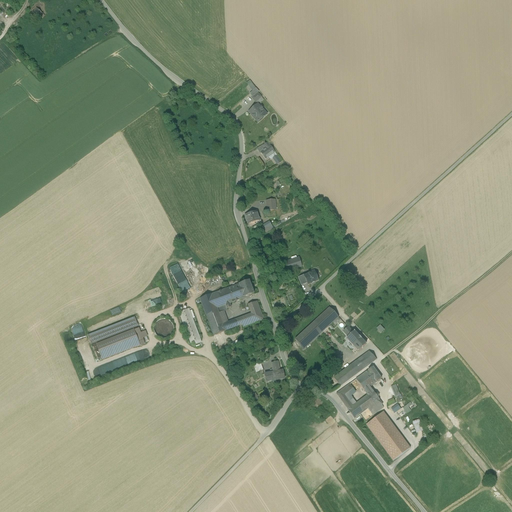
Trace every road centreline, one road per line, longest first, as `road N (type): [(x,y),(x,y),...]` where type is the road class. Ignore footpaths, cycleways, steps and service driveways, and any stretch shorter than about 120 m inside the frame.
road 1 (unclassified): [(101,0),(154,61),(238,129),(237,215),(287,366),(300,386),(331,399),(422,511)]
road 2 (track): [(274,331),(511,113)]
road 3 (track): [(511,253),(328,397)]
road 4 (track): [(265,434),(209,349),(191,301),(219,286)]
road 5 (track): [(191,511),(300,386)]
road 6 (track): [(209,349),(164,342),(99,363),(90,362),(80,336)]
